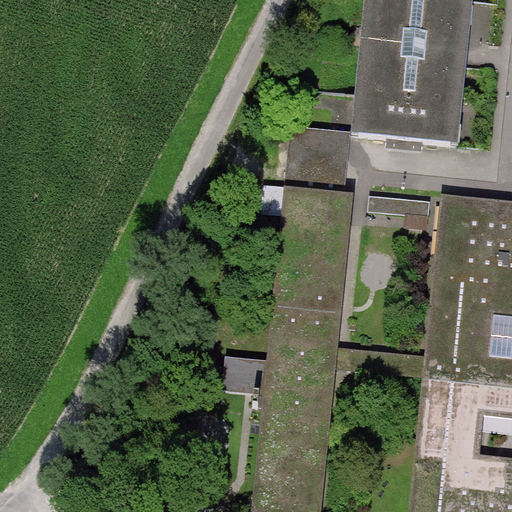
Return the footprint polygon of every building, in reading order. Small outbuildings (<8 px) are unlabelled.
[(369,0),(357,140),(459,149),(472,0),(369,0)] [(254,511),(323,511),(336,376),(338,352),(353,198),(284,192),(254,511)] [(429,234),(432,203),(374,197),(372,212),(411,217),(410,232),(429,234)] [(511,511),(511,208),(439,202),(425,360),(422,384),(410,511),(511,511)] [(336,376),(422,384),(425,360),(338,352),(336,376)]
